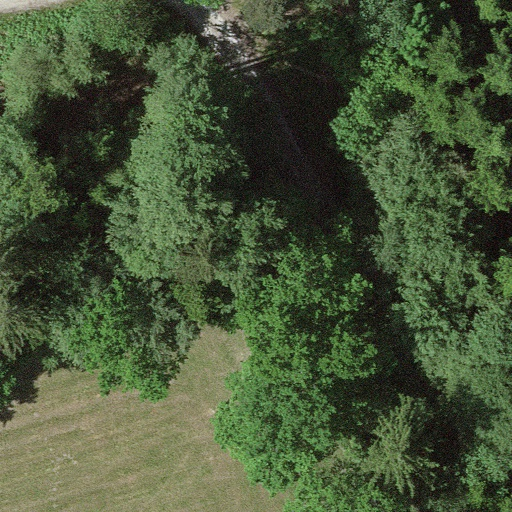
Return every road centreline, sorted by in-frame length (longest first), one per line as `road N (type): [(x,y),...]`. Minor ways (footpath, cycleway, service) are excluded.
road 1 (track): [(414,379),(203,0)]
road 2 (track): [(471,511),(414,379)]
road 3 (track): [(414,379),(511,474)]
